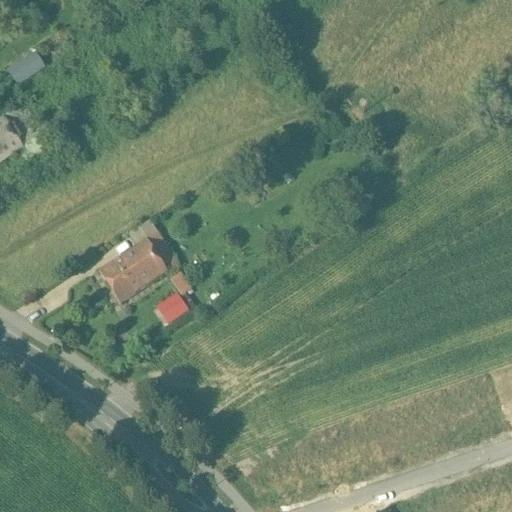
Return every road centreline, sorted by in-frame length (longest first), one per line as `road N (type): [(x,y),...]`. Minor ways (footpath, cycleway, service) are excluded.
road 1 (secondary): [(0,345),(134,445),(205,511)]
road 2 (residential): [(511,449),(330,511)]
